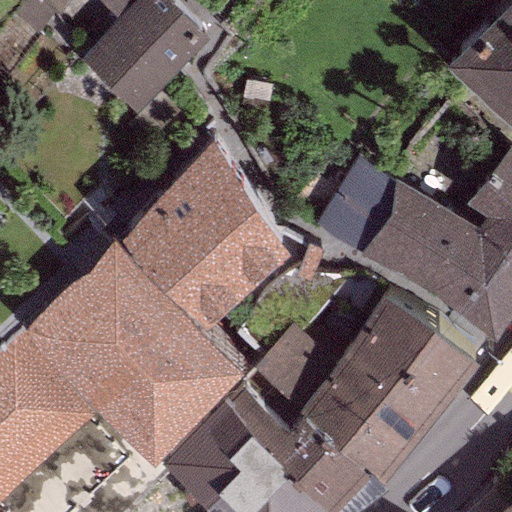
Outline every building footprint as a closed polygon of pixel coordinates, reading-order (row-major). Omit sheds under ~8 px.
[(112,0),(116,3),(82,38),(136,88),(208,11),(196,0),(112,0)] [(511,0),(472,0),(450,25),(511,81),(511,80),(511,0)] [(283,205),(211,106),(119,201),(207,274),(283,205)] [(478,204),(394,160),(392,164),(358,146),(316,213),(360,231),(433,266),(493,305),(511,279),(511,122),(510,122),(466,178),(484,192),(478,204)] [(125,213),(22,319),(144,437),(247,331),(125,213)] [(388,275),(311,365),(372,423),(383,430),(469,332),(388,275)] [(228,365),(327,459),(333,464),(372,423),(311,365),(289,389),(245,348),(228,365)] [(275,511),(327,459),(228,365),(167,429),(254,511),(275,511)] [(511,511),(511,476),(474,508),(477,511),(511,511)]
